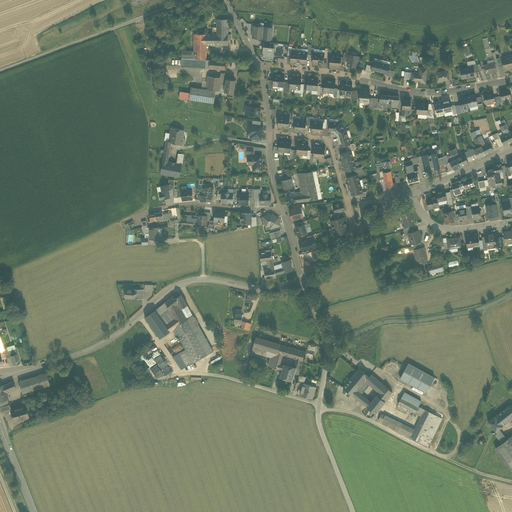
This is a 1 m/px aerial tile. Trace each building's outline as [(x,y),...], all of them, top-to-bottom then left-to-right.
[(213,30),(213,34),(206,34),(206,45),(228,45),(228,34),(228,19),(217,19),(217,30),(213,30)] [(258,38),(263,39),(264,27),(260,27),(259,27),(259,25),(258,25),(257,26),(253,26),(252,30),(253,30),(252,38),(258,38)] [(264,27),(263,39),(271,40),(272,28),(264,27)] [(206,59),(206,58),(206,45),(206,34),(195,34),(195,49),(195,59),(206,59)] [(263,52),(264,52),(265,53),(264,57),(273,58),(274,54),(282,55),(283,48),(278,47),(276,47),(269,47),(263,46),(263,52)] [(195,49),(186,48),(186,58),(195,59),(195,49)] [(503,66),(505,71),(511,69),(511,54),(509,55),(509,56),(502,58),(503,66)] [(348,65),(356,67),(357,61),(359,62),(360,57),(358,57),(349,55),(348,65)] [(181,67),(204,68),(206,59),(195,59),(186,58),(182,58),(181,67)] [(206,59),(204,68),(209,68),(225,70),(225,68),(226,61),(210,60),(206,60),(206,59)] [(372,69),(379,71),(381,63),(374,62),(372,66),(372,69)] [(389,65),(381,63),(379,71),(387,73),(388,70),(389,65)] [(473,66),(475,72),(480,72),(477,65),(476,64),(471,65),(472,66),(473,66)] [(483,65),(486,74),(496,72),(494,64),(488,65),(488,64),(483,65)] [(461,74),(462,79),(475,76),(475,75),(474,73),(475,72),(473,66),(472,66),(468,67),(460,69),(461,74)] [(411,81),(425,83),(427,69),(420,68),(419,73),(412,73),(411,80),(411,81)] [(436,72),(437,83),(449,81),(449,75),(448,71),(436,72)] [(219,91),(220,84),(221,78),(220,78),(217,77),(208,76),(207,82),(206,89),(215,91),(219,91)] [(224,92),(233,93),(235,80),(226,79),(225,85),(224,92)] [(214,103),(215,91),(206,89),(201,89),(191,87),(190,93),(189,100),(204,102),(214,103)] [(501,96),(502,101),(511,98),(509,89),(499,91),(501,96)] [(359,102),(369,103),(369,97),(370,91),(360,90),(359,102)] [(179,98),(189,100),(190,93),(180,91),(179,98)] [(484,94),(486,104),(495,102),(494,97),(493,92),(484,94)] [(389,101),(389,96),(380,95),(380,100),(380,101),(379,105),(383,105),(385,105),(386,105),(386,104),(387,104),(387,101),(389,101)] [(467,97),(469,107),(477,105),(476,98),(475,95),(467,97)] [(399,97),(389,96),(389,101),(392,101),(391,104),(391,106),(396,106),(397,102),(399,102),(399,97)] [(469,107),(467,97),(458,99),(460,105),(461,109),(464,108),(464,109),(467,108),(467,107),(469,107)] [(248,108),(250,108),(250,106),(256,107),(257,100),(249,99),(248,108)] [(406,116),(408,116),(408,114),(409,114),(410,109),(411,101),(403,100),(402,115),(406,116)] [(442,102),(444,112),(452,110),(451,105),(450,100),(442,102)] [(444,112),(442,102),(434,104),(436,113),(436,114),(444,112)] [(417,113),(418,113),(427,114),(428,109),(428,104),(418,103),(417,113)] [(248,116),(254,117),(254,116),(259,117),(260,108),(256,107),(250,106),(250,108),(249,115),(248,116)] [(328,132),(333,132),(338,123),(338,122),(329,122),(329,127),(328,132)] [(333,132),(337,136),(346,129),(338,123),(333,132)] [(259,139),(261,140),(263,126),(260,125),(252,124),(249,124),(248,131),(251,131),(251,136),(250,138),(252,138),(259,139)] [(170,143),(182,145),(183,138),(184,130),(171,128),(170,133),(169,141),(171,142),(170,143)] [(337,136),(338,140),(348,138),(346,131),(346,129),(337,136)] [(504,145),(511,142),(507,134),(504,135),(500,137),(504,145)] [(350,144),(348,138),(338,140),(340,147),(345,146),(350,144)] [(489,143),(485,145),(483,140),(479,142),(485,154),(493,151),(489,143)] [(478,158),(485,154),(479,142),(476,144),(478,147),(479,148),(474,150),(478,158)] [(245,145),(246,156),(248,156),(254,156),(254,147),(245,145)] [(340,153),(342,159),(353,156),(351,151),(351,150),(347,152),(340,153)] [(437,158),(436,153),(431,154),(431,155),(428,156),(428,154),(421,156),(422,156),(423,163),(425,171),(431,170),(431,167),(434,167),(434,169),(439,168),(439,166),(437,158)] [(253,165),(253,171),(262,171),(262,155),(254,156),(248,156),(248,165),(253,165)] [(464,155),(457,158),(461,166),(468,163),(464,155)] [(343,163),(344,166),(354,163),(353,156),(342,159),(343,163)] [(461,166),(457,158),(452,161),(452,160),(449,162),(453,170),(461,166)] [(179,178),(181,164),(176,164),(167,162),(162,161),(160,174),(179,178)] [(356,168),(354,163),(344,166),(345,172),(353,169),(356,168)] [(493,166),(493,169),(495,177),(500,177),(499,172),(502,171),(501,166),(501,163),(496,164),(497,165),(493,166)] [(405,166),(409,182),(418,179),(417,172),(414,172),(413,164),(405,166)] [(495,179),(495,177),(493,169),(488,170),(488,171),(486,171),(488,180),(492,179),(495,179)] [(303,172),(307,194),(309,200),(318,199),(313,172),(312,171),(303,172)] [(316,171),(313,172),(318,199),(322,198),(316,171)] [(383,173),(384,177),(387,176),(388,180),(389,180),(389,183),(392,182),(391,171),(383,173)] [(307,194),(303,172),(297,173),(301,195),(307,194)] [(347,177),(348,183),(359,180),(357,174),(355,175),(347,177)] [(392,183),(392,182),(389,183),(389,180),(388,180),(387,176),(384,177),(384,179),(385,188),(393,187),(393,183),(392,183)] [(472,177),(462,180),(465,187),(464,187),(465,189),(474,186),(472,177)] [(281,181),(283,190),(293,188),(291,179),(281,181)] [(349,187),(350,189),(361,186),(359,180),(348,183),(349,187)] [(462,193),(460,189),(458,182),(451,184),(453,189),(455,195),(457,194),(462,193)] [(170,190),(169,184),(161,186),(162,191),(162,194),(160,195),(160,199),(164,198),(164,199),(170,197),(168,190),(170,190)] [(203,186),(201,196),(201,200),(211,202),(214,188),(203,186)] [(363,192),(361,186),(350,189),(350,190),(352,195),(358,194),(363,192)] [(283,190),(286,203),(296,201),(297,201),(295,196),(295,192),(293,188),(283,190)] [(450,190),(450,192),(452,198),(458,197),(457,194),(455,195),(453,189),(450,190)] [(181,191),(182,200),(192,199),(191,190),(187,190),(181,191)] [(436,192),(437,196),(438,201),(447,200),(447,199),(445,193),(445,190),(436,192)] [(221,203),(232,203),(233,198),(233,194),(228,193),(222,193),(221,203)] [(239,204),(249,204),(249,198),(249,193),(242,193),(239,193),(239,195),(239,204)] [(260,204),(271,204),(271,194),(269,194),(267,195),(267,194),(264,194),(262,194),(260,194),(260,198),(260,204)] [(296,202),(309,200),(307,194),(301,195),(297,195),(295,196),(297,201),(296,201),(296,202)] [(439,205),(438,201),(437,196),(426,198),(427,203),(428,209),(429,209),(435,208),(439,207),(439,205)] [(507,214),(507,215),(510,215),(510,214),(511,213),(511,210),(510,202),(509,202),(507,202),(506,201),(503,202),(503,203),(502,203),(504,215),(507,214)] [(333,205),(335,213),(339,212),(344,211),(342,203),(333,205)] [(487,212),(488,217),(498,216),(496,205),(496,204),(486,206),(487,212)] [(473,214),(474,219),(481,218),(479,206),(478,206),(472,208),(471,208),(472,212),(473,214)] [(300,210),(300,208),(299,208),(294,209),(290,210),(293,219),(302,217),(300,210)] [(460,220),(460,221),(468,220),(467,215),(466,213),(465,208),(458,209),(458,214),(460,220)] [(214,221),(220,222),(224,222),(225,216),(225,212),(215,211),(214,220),(214,221)] [(444,213),(446,223),(454,221),(453,217),(452,212),(444,213)] [(162,213),(155,214),(150,214),(152,222),(156,221),(163,220),(163,215),(162,213)] [(241,222),(251,222),(251,217),(251,213),(241,213),(241,216),(241,219),(241,222)] [(263,217),(266,226),(270,225),(271,226),(272,228),(280,225),(278,218),(272,214),(270,215),(269,214),(267,215),(263,217)] [(405,226),(410,225),(414,224),(411,214),(402,216),(405,226)] [(198,224),(207,225),(207,222),(207,216),(199,215),(198,215),(198,218),(198,223),(198,224)] [(345,220),(341,221),(340,218),(331,221),(335,236),(341,234),(340,233),(344,232),(344,230),(343,227),(347,226),(345,220)] [(296,226),(298,236),(307,233),(307,232),(305,224),(299,225),(296,226)] [(149,232),(150,240),(163,239),(163,227),(149,228),(149,232)] [(411,243),(413,243),(415,242),(420,241),(418,230),(411,232),(408,233),(410,240),(411,239),(412,243),(411,243)] [(272,239),(281,236),(279,231),(270,233),(272,239)] [(486,244),(487,244),(493,243),(493,246),(494,245),(499,245),(497,233),(485,234),(486,236),(486,239),(486,244)] [(466,237),(467,247),(473,247),(479,246),(480,246),(479,240),(478,236),(466,237)] [(301,248),(302,251),(309,249),(316,247),(313,238),(308,239),(300,242),(301,245),(300,245),(300,248),(301,248)] [(448,243),(448,248),(457,247),(461,247),(460,238),(447,239),(448,243)] [(414,250),(417,263),(427,261),(424,247),(419,249),(414,250)] [(265,254),(260,254),(261,261),(265,260),(267,260),(270,260),(273,259),(272,253),(265,254)] [(281,262),(283,268),(284,273),(293,270),(290,260),(281,262)] [(438,264),(437,264),(427,266),(429,274),(439,271),(444,270),(443,265),(442,262),(439,262),(439,263),(438,264)] [(276,277),(275,275),(275,270),(274,269),(271,270),(269,270),(264,271),(265,279),(276,277)] [(126,298),(143,299),(144,290),(126,289),(126,298)] [(175,298),(181,309),(187,305),(182,295),(181,295),(178,297),(175,298)] [(0,297),(3,309),(10,307),(7,296),(0,297)] [(173,296),(165,302),(168,308),(174,319),(171,321),(176,328),(187,320),(181,309),(175,298),(173,296)] [(155,310),(159,316),(168,308),(165,302),(155,310)] [(193,316),(187,305),(181,309),(187,320),(193,316)] [(173,330),(168,323),(165,325),(159,316),(155,310),(145,317),(160,339),(173,330)] [(234,324),(241,324),(242,313),(235,312),(235,321),(234,323),(234,324)] [(187,320),(192,329),(199,325),(193,316),(187,320)] [(187,366),(207,355),(192,329),(187,320),(176,328),(173,330),(176,336),(179,337),(186,349),(179,353),(186,366),(187,366)] [(199,325),(192,329),(207,355),(213,352),(199,325)] [(271,358),(276,359),(280,344),(256,337),(252,352),(271,358)] [(280,364),(283,355),(285,346),(280,344),(276,359),(273,368),(278,369),(280,364)] [(307,352),(314,353),(316,346),(309,344),(307,352)] [(283,355),(297,359),(302,360),(303,361),(305,352),(285,346),(283,355)] [(314,353),(307,352),(304,362),(311,364),(314,353)] [(186,366),(179,353),(172,357),(181,369),(186,366)] [(20,362),(17,354),(10,356),(13,365),(20,362)] [(400,378),(426,393),(435,378),(408,363),(400,378)] [(280,377),(292,381),(295,374),(296,368),(295,368),(284,365),(282,370),(280,377)] [(351,379),(360,387),(365,381),(369,377),(360,368),(351,379)] [(46,373),(38,376),(42,387),(49,385),(46,373)] [(369,377),(365,381),(369,385),(378,393),(373,400),(381,406),(392,392),(391,392),(371,374),(369,377)] [(19,382),(22,394),(31,391),(42,387),(38,376),(19,382)] [(343,388),(353,396),(357,391),(360,387),(351,379),(343,388)] [(6,391),(7,392),(16,389),(13,381),(3,385),(5,391),(6,391)] [(361,395),(369,385),(365,381),(360,387),(357,391),(361,395)] [(300,395),(313,399),(316,387),(304,383),(300,395)] [(353,396),(359,400),(363,396),(361,395),(357,391),(353,396)] [(401,397),(418,406),(421,401),(404,392),(401,397)] [(398,404),(415,413),(418,406),(401,397),(398,404)] [(367,407),(375,414),(381,406),(373,400),(371,403),(366,398),(362,403),(367,407)] [(0,407),(0,411),(2,416),(11,413),(10,410),(11,410),(9,404),(6,406),(0,407)] [(511,422),(511,407),(510,404),(498,414),(500,417),(500,418),(501,420),(500,420),(504,425),(510,420),(511,422)] [(11,413),(14,422),(14,421),(27,417),(24,406),(11,410),(10,410),(11,413)] [(415,413),(421,416),(424,409),(418,406),(415,413)] [(434,414),(424,409),(421,416),(414,430),(410,438),(420,443),(434,414)] [(442,418),(434,414),(420,443),(428,447),(442,418)] [(488,422),(496,432),(499,429),(504,425),(500,420),(501,420),(500,418),(500,417),(498,414),(488,422)] [(394,429),(399,431),(402,424),(385,416),(382,422),(394,429)] [(414,430),(402,424),(399,431),(398,432),(410,438),(414,430)] [(495,435),(502,444),(507,440),(499,429),(496,432),(497,434),(495,435)] [(495,449),(511,470),(511,435),(507,440),(502,444),(495,449)]
